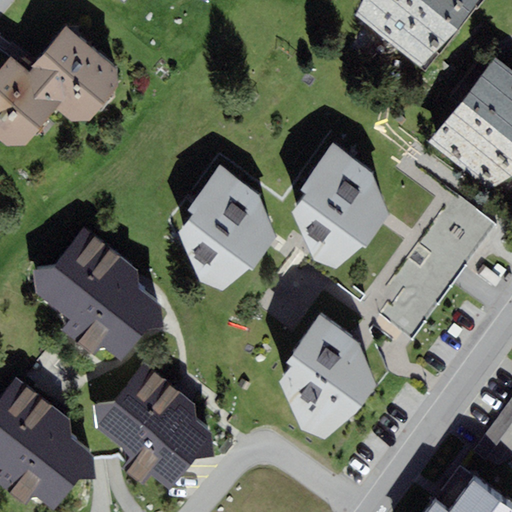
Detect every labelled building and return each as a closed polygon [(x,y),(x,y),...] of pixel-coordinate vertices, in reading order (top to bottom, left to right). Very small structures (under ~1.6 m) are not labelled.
[(351,0),(350,4),(413,59),(465,0),(351,0)] [(3,58),(0,61),(0,142),(7,149),(46,102),(72,124),(115,72),(59,25),(19,72),(3,58)] [(511,153),(511,70),(490,54),(427,141),(489,185),(511,153)] [(327,144),(286,202),(306,256),(328,268),(379,205),(370,171),(327,144)] [(176,206),(180,214),(170,226),(193,276),(213,292),(242,261),(269,229),(260,193),(216,163),(176,206)] [(48,264),(27,268),(31,290),(62,320),(57,328),(86,351),(93,341),(110,354),(134,324),(154,321),(151,304),(132,286),(128,267),(78,227),(48,264)] [(312,309),(280,351),(269,377),(296,428),(320,435),(364,375),(354,345),(312,309)] [(108,401),(87,405),(91,429),(122,454),(116,465),(134,480),(140,473),(163,488),(182,455),(205,452),(205,426),(188,417),(191,401),(138,362),(108,401)] [(0,391),(0,485),(18,504),(26,497),(42,506),(65,479),(87,476),(84,454),(66,442),(66,421),(13,378),(0,391)] [(511,395),(474,449),(487,459),(511,423),(511,395)] [(511,511),(511,502),(465,471),(443,502),(429,493),(416,511),(511,511)]
